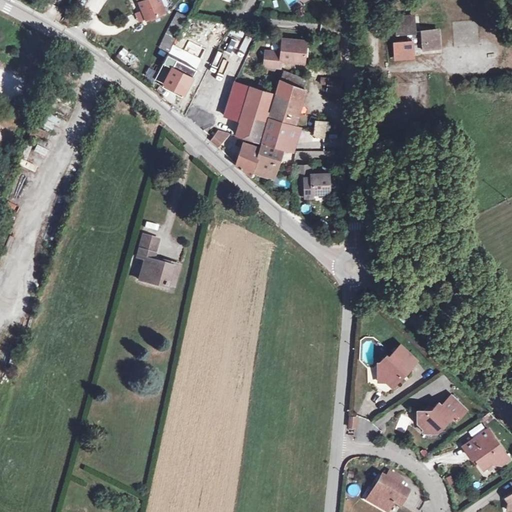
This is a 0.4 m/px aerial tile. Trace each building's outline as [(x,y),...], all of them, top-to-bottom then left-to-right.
[(165,11),(160,0),(144,0),(139,2),(146,19),(165,11)] [(159,47),(169,52),(187,17),(177,12),(159,47)] [(429,49),(428,30),(415,31),(415,17),(396,18),(397,34),(408,33),(408,41),(409,51),(413,50),(429,49)] [(462,43),(477,42),(477,22),(455,22),(455,29),(462,29),(462,43)] [(439,49),(438,30),(428,30),(429,49),(439,49)] [(231,35),(228,49),(236,50),(239,37),(231,35)] [(305,62),(307,41),(283,39),(282,52),(266,51),(264,66),(281,67),(281,60),(305,62)] [(409,51),(408,41),(394,41),(395,58),(414,57),(413,50),(409,51)] [(184,94),(196,70),(167,55),(157,75),(166,79),(164,83),(172,87),(170,91),(178,95),(180,92),(184,94)] [(306,80),(284,71),(280,80),(302,89),(306,80)] [(339,93),(341,80),(320,77),(319,83),(326,84),(325,91),(339,93)] [(301,102),(305,90),(302,89),(280,80),(276,93),(301,102)] [(266,111),(271,93),(235,81),(224,116),(240,120),(236,134),(259,141),(264,126),(263,126),(268,111),(266,111)] [(294,126),(301,102),(276,93),(268,120),(265,131),(262,142),(283,148),(292,151),(299,128),(294,126)] [(324,137),(326,122),(316,120),(313,136),(324,137)] [(216,146),(229,133),(218,130),(210,140),(216,146)] [(253,170),(260,148),(244,142),(236,164),(251,175),(253,170)] [(273,176),(283,148),(262,142),(262,143),(260,148),(253,170),(273,176)] [(44,159),(48,150),(36,145),(32,154),(44,159)] [(21,160),(18,166),(34,172),(36,166),(21,160)] [(311,174),(311,165),(297,165),(297,179),(304,179),(304,178),(311,177),(311,174)] [(330,193),(329,173),(311,174),(311,177),(304,178),(304,179),(297,179),(298,194),(305,194),(305,197),(313,197),(313,193),(330,193)] [(145,258),(139,280),(158,285),(158,282),(172,286),(179,264),(160,259),(159,262),(154,260),(160,240),(142,235),(136,256),(145,258)] [(417,360),(400,344),(384,362),(386,363),(386,369),(378,369),(378,381),(386,381),(392,386),(399,378),(399,375),(404,371),(405,372),(417,360)] [(463,406),(451,395),(441,405),(438,403),(432,410),(429,413),(426,410),(417,410),(418,423),(423,428),(423,432),(437,431),(451,416),(456,420),(462,414),(459,411),(463,406)] [(488,429),(463,446),(472,458),(474,456),(477,460),(483,468),(491,462),(501,464),(509,458),(488,429)] [(389,470),(385,477),(399,485),(403,478),(389,470)] [(385,477),(381,474),(372,489),(375,490),(369,500),(387,511),(394,500),(391,499),(393,496),(402,501),(408,490),(399,485),(385,477)] [(369,500),(375,490),(372,489),(366,499),(369,500)]
